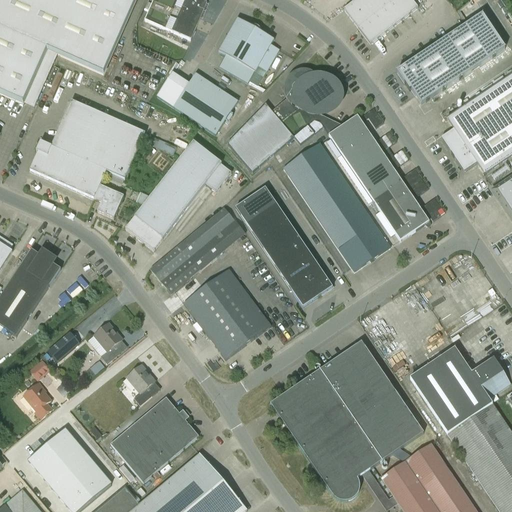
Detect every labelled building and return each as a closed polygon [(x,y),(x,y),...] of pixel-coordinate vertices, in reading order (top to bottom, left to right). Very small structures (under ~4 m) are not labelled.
[(0,0),(0,95),(23,106),(47,52),(103,77),(136,0),(0,0)] [(195,0),(153,0),(144,23),(191,42),(207,5),(195,0)] [(358,0),(343,12),(370,46),(418,10),(410,0),(358,0)] [(482,17),(396,74),(409,93),(411,92),(421,107),(505,51),(482,17)] [(248,85),(255,74),(258,69),(266,74),(279,52),(271,47),(274,41),(261,34),(261,32),(260,31),(259,29),(258,28),(256,27),(255,27),(253,27),(252,27),(251,27),(250,28),(237,20),(218,53),(226,58),(219,69),(248,85)] [(265,106),(227,146),(252,175),(295,140),(301,147),(322,129),(331,122),(319,116),(324,114),(328,111),(331,107),(333,102),(334,97),(334,92),(332,87),(329,83),(325,80),(311,73),(306,72),(301,72),(296,73),(291,76),(287,80),(285,85),(284,90),(284,96),(286,101),(271,114),(265,108),(266,107),(265,106)] [(173,110),(189,86),(172,75),(157,99),(173,110)] [(215,137),(237,104),(196,76),(189,86),(173,110),(215,137)] [(464,174),(476,166),(483,177),(511,157),(511,76),(446,121),(453,132),(441,140),(464,174)] [(51,149),(40,144),(36,154),(38,154),(30,173),(94,201),(101,204),(97,214),(113,221),(124,198),(100,188),(107,174),(125,182),(145,135),(71,103),(51,149)] [(331,122),(322,129),(351,170),(373,204),(402,184),(380,151),(357,118),(343,127),(331,122)] [(154,138),(150,146),(173,156),(176,148),(154,138)] [(135,204),(144,208),(125,231),(154,253),(206,186),(216,194),(231,175),(221,167),(221,166),(193,144),(151,198),(140,193),(135,204)] [(390,250),(340,175),(320,146),(283,171),(303,200),(354,275),(390,250)] [(511,179),(493,193),(511,221),(511,179)] [(402,184),(373,204),(400,243),(429,224),(402,184)] [(265,190),(236,210),(303,309),(332,289),(265,190)] [(175,294),(200,273),(245,236),(235,224),(224,210),(150,272),(157,280),(171,297),(173,296),(175,294)] [(0,272),(12,253),(10,251),(13,246),(0,238),(0,272)] [(31,252),(0,299),(0,328),(16,339),(60,271),(52,266),(51,268),(38,259),(39,257),(31,252)] [(210,286),(184,306),(226,362),(271,328),(229,272),(222,277),(210,286)] [(78,279),(69,283),(73,293),(82,289),(78,279)] [(419,290),(407,297),(421,319),(432,313),(419,290)] [(423,323),(400,339),(422,372),(409,381),(442,430),(510,386),(494,361),(472,376),(454,350),(446,356),(423,323)] [(107,367),(119,357),(113,350),(122,341),(109,325),(94,338),(107,354),(101,359),(107,367)] [(57,365),(79,345),(70,335),(48,354),(57,365)] [(320,372),(270,406),(332,497),(335,501),(340,503),(344,504),(349,503),(353,501),(357,498),(359,494),(360,489),(359,484),(357,480),(362,477),(385,511),(388,511),(398,506),(402,511),(475,511),(431,446),(381,480),(393,498),(389,501),(369,472),(423,435),(361,344),(320,372)] [(50,373),(42,363),(30,373),(38,383),(50,373)] [(99,363),(90,370),(95,377),(105,369),(99,363)] [(140,408),(152,398),(146,391),(155,383),(142,367),(127,380),(140,395),(134,400),(140,408)] [(46,394),(39,386),(23,398),(32,409),(33,408),(37,413),(35,415),(40,422),(52,412),(47,406),(51,403),(44,395),(46,394)] [(498,511),(511,511),(511,435),(492,405),(499,401),(496,396),(443,430),(498,511)] [(199,438),(185,423),(189,420),(183,412),(179,415),(166,400),(110,446),(143,485),(199,438)] [(64,431),(28,462),(69,511),(80,511),(111,486),(64,431)] [(402,463),(409,458),(403,451),(397,456),(402,463)] [(125,488),(96,511),(246,511),(229,492),(200,456),(140,506),(125,488)] [(38,511),(22,493),(0,511),(38,511)]
